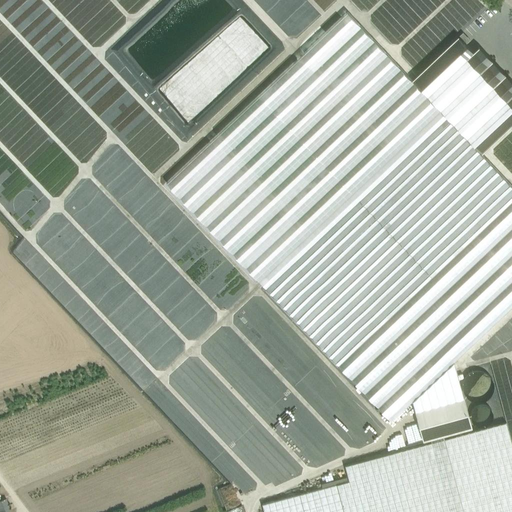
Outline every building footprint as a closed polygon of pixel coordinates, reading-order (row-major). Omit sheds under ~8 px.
[(347,11),(167,182),(259,280),(439,109),(440,109),(347,11)] [(458,36),(412,79),(440,109),(439,109),(481,153),(511,124),(511,104),(507,99),(511,94),(511,84),(477,47),(473,51),(458,36)] [(290,251),(259,280),(338,364),(511,199),(511,186),(481,153),(439,109),(290,251)] [(511,199),(338,364),(391,420),(412,400),(415,410),(464,397),(453,361),(511,305),(511,199)] [(494,387),(494,386),(494,384),(494,383),(493,382),(493,380),(492,378),(491,377),(489,375),(488,374),(485,372),(481,370),(480,370),(478,370),(477,370),(476,370),(472,372),(468,374),(467,375),(466,377),(465,378),(464,380),(463,382),(463,384),(463,387),(463,390),(464,391),(465,393),(466,395),(467,397),(468,398),(472,400),(476,401),(477,401),(480,401),(481,401),(484,400),(485,400),(488,398),(489,397),(491,395),(492,393),(493,391),(493,390),(494,387)] [(472,427),(464,397),(415,410),(423,440),(472,427)] [(494,416),(494,415),(494,414),(493,412),(493,411),(492,410),(492,409),(490,407),(489,406),(487,405),(486,404),(485,404),(484,404),(483,404),(482,404),(481,404),(480,404),(479,404),(478,404),(477,405),(476,406),(475,406),(473,408),(473,409),(472,409),(472,410),(472,411),(471,412),(471,414),(471,416),(471,418),(472,419),(472,420),(472,421),(473,422),(474,423),(475,424),(476,424),(477,425),(478,426),(479,426),(481,426),(483,426),(485,426),(486,426),(487,425),(488,425),(489,424),(491,422),(492,421),(493,419),(493,418),(494,416)] [(511,511),(511,443),(506,422),(444,437),(345,464),(349,479),(262,502),(264,511),(511,511)] [(391,436),(394,440),(411,430),(408,426),(391,436)] [(240,506),(231,484),(219,488),(227,511),(240,506)] [(7,496),(0,498),(0,511),(3,511),(11,510),(7,496)]
